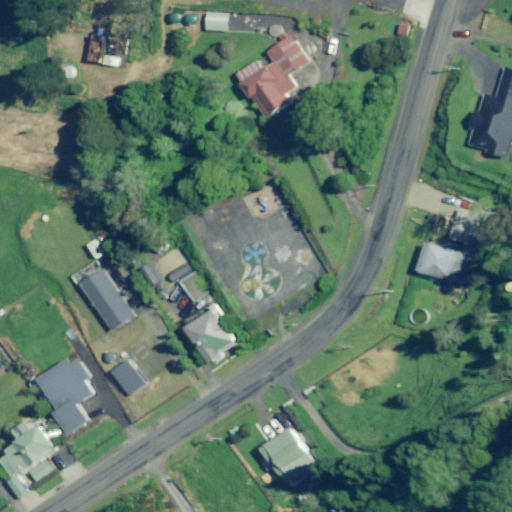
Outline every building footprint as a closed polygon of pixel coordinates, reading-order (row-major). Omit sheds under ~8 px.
[(410,25),(401,22),(397,35),(406,38),(410,25)] [(289,76),(309,62),(291,36),(268,51),(276,62),(265,70),(256,56),(236,70),(269,118),(293,101),(288,94),(297,87),(289,76)] [(90,62),(74,60),(73,75),(89,76),(90,62)] [(457,245),(455,251),(426,242),(417,270),(458,283),(467,255),(465,254),(477,214),(456,208),(445,241),(457,245)] [(138,315),(107,268),(83,285),(114,331),(138,315)] [(209,289),(195,270),(178,282),(191,301),(209,289)] [(223,314),(218,307),(215,302),(209,306),(185,323),(212,363),(223,356),(221,353),(237,342),(219,316),(223,314)] [(394,314),(390,323),(407,329),(411,320),(394,314)] [(92,379),(80,360),(73,364),(70,359),(38,378),(57,410),(53,412),(67,435),(89,421),(78,404),(95,393),(88,381),(92,379)] [(146,384),(130,360),(113,371),(130,395),(146,384)] [(57,449),(42,426),(5,452),(20,474),(57,449)] [(316,467),(291,428),(259,448),(281,481),(287,478),(290,483),(316,467)] [(55,469),(49,460),(32,471),(38,480),(55,469)] [(30,491),(20,475),(10,482),(21,497),(30,491)]
